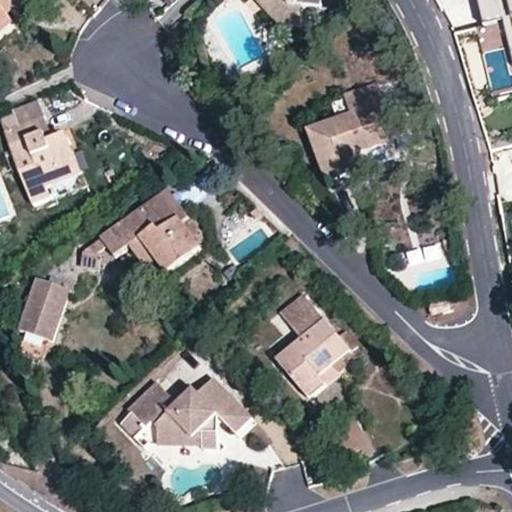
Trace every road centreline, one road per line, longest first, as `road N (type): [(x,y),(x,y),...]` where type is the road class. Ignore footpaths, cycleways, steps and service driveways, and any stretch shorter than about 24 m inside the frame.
road 1 (residential): [(509,381),(447,356),(116,55)]
road 2 (residential): [(509,381),(448,86),(408,0)]
road 3 (residential): [(511,468),(467,471),(330,511)]
